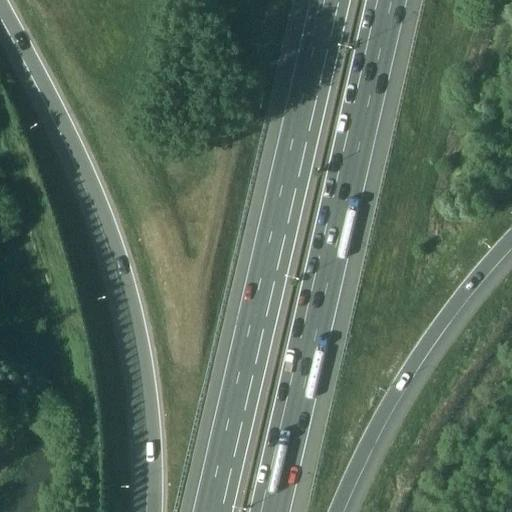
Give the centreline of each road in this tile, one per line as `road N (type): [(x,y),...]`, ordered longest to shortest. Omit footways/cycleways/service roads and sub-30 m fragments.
road 1 (motorway): [(0,5),(95,193),(123,285),(145,387),(152,511)]
road 2 (motorway): [(276,511),(393,0)]
road 3 (motorway): [(327,0),(212,511)]
road 4 (motorway): [(336,511),(418,354),(511,238)]
